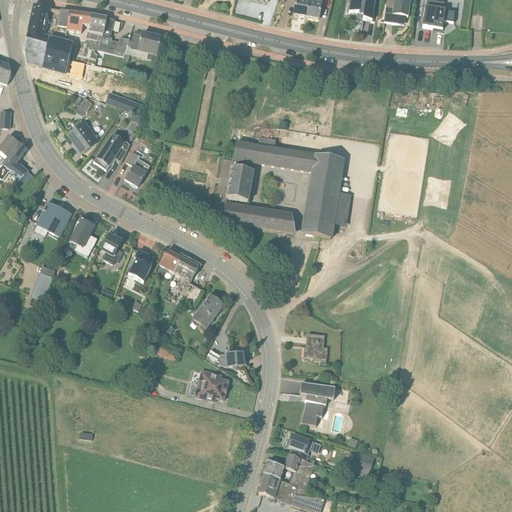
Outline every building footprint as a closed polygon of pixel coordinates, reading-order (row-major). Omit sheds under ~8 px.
[(295,0),(293,16),(306,18),(308,0),(295,0)] [(308,0),(306,18),(318,21),(322,0),(308,0)] [(350,0),(348,19),(372,23),(374,0),(350,0)] [(387,2),(383,28),(405,31),(406,26),(409,25),(412,4),(394,1),(394,3),(387,2)] [(28,66),(33,67),(42,70),(42,71),(67,78),(70,63),(74,46),(65,44),(65,42),(45,37),(50,11),(49,11),(50,10),(34,6),(23,51),(27,67),(28,66)] [(455,14),(425,10),(421,35),(441,38),(442,27),(453,29),(455,14)] [(69,14),(60,13),(57,28),(66,30),(69,14)] [(82,28),(88,29),(90,17),(69,14),(66,30),(66,32),(81,35),(82,28)] [(104,54),(124,58),(125,56),(127,48),(127,47),(127,46),(110,42),(114,22),(106,20),(90,17),(88,29),(88,34),(98,37),(97,42),(95,52),(104,54)] [(157,58),(161,40),(161,39),(135,33),(131,43),(130,48),(130,51),(138,52),(137,53),(148,56),(146,60),(151,61),(146,78),(152,80),(157,58)] [(86,40),(97,42),(98,37),(88,34),(86,40)] [(125,56),(124,58),(120,73),(124,74),(129,57),(125,56)] [(0,84),(7,87),(10,77),(8,68),(0,64),(0,84)] [(144,107),(109,96),(105,105),(140,118),(144,107)] [(82,117),(91,104),(84,99),(75,113),(82,117)] [(0,126),(0,130),(9,131),(10,115),(1,114),(0,126)] [(139,125),(141,118),(133,116),(131,122),(139,125)] [(75,148),(81,155),(93,148),(93,146),(95,145),(90,138),(92,136),(86,128),(81,131),(80,129),(70,136),(77,146),(75,148)] [(120,166),(129,148),(112,137),(93,164),(106,173),(114,161),(120,165),(120,166)] [(0,154),(7,159),(18,146),(8,138),(0,149),(0,154)] [(330,241),(335,214),(343,162),(273,151),(274,142),(258,139),(256,148),(234,145),(232,162),(312,175),(302,236),(302,237),(330,241)] [(9,176),(19,184),(25,188),(33,178),(28,174),(16,165),(26,152),(18,146),(7,159),(0,166),(0,180),(2,182),(10,172),(11,173),(9,176)] [(134,168),(125,182),(131,186),(130,186),(135,189),(136,188),(137,189),(146,175),(145,174),(149,168),(138,161),(140,158),(133,154),(127,164),(134,168)] [(230,170),(226,201),(247,204),(252,174),(230,170)] [(48,206),(37,228),(58,239),(70,217),(60,212),(59,214),(55,212),(56,210),(55,212),(48,208),(49,206),(48,206)] [(291,217),(225,207),(222,224),(294,235),(291,217)] [(86,245),(93,229),(88,226),(88,225),(83,223),(83,224),(81,223),(74,239),(80,242),(77,246),(83,249),(85,244),(86,245)] [(113,267),(116,266),(122,254),(117,252),(121,244),(119,243),(120,242),(115,239),(114,240),(109,237),(101,253),(105,254),(101,261),(113,267)] [(183,261),(166,252),(158,267),(175,276),(183,261)] [(133,262),(135,262),(128,276),(143,284),(151,269),(149,269),(153,261),(138,253),(133,262)] [(175,276),(180,279),(177,285),(181,299),(194,305),(201,292),(188,286),(198,270),(183,261),(175,276)] [(53,279),(40,275),(31,300),(44,304),(53,279)] [(113,294),(103,290),(100,297),(110,302),(113,294)] [(192,321),(205,330),(223,307),(216,302),(214,305),(208,300),(192,321)] [(324,338),(307,336),(305,351),(303,350),(303,359),(314,360),(313,363),(322,364),(322,356),(326,356),(327,350),(323,350),(324,338)] [(145,337),(145,338),(140,350),(174,362),(175,361),(179,362),(182,352),(179,350),(179,349),(145,337)] [(228,370),(246,368),(245,355),(221,358),(210,352),(207,357),(217,363),(218,367),(228,370)] [(226,391),(228,384),(220,382),(221,378),(202,373),(195,399),(214,404),(215,401),(223,403),(225,396),(226,396),(227,391),(226,391)] [(331,389),(301,386),(299,398),(308,399),(307,403),(305,403),(304,404),(310,405),(308,413),(304,412),(302,425),(315,428),(319,419),(321,419),(324,408),(325,408),(325,407),(322,407),(323,402),(329,401),(331,389)] [(313,444),(292,436),(287,449),(293,452),(291,457),(288,456),(288,457),(306,463),(310,451),(316,453),(319,446),(313,444)] [(262,476),(265,477),(280,483),(280,482),(279,482),(283,470),(294,474),(290,486),(298,488),(295,497),(302,498),(305,491),(310,477),(314,466),(306,463),(288,457),(284,470),(267,464),(266,464),(267,464),(263,476),(262,476)] [(373,461),(358,457),(354,474),(370,477),(373,461)] [(265,477),(258,495),(269,499),(268,502),(275,504),(276,502),(291,507),(295,497),(298,488),(290,486),(280,482),(280,483),(265,477)] [(302,498),(295,497),(291,507),(304,511),(320,511),(324,501),(302,498)]
